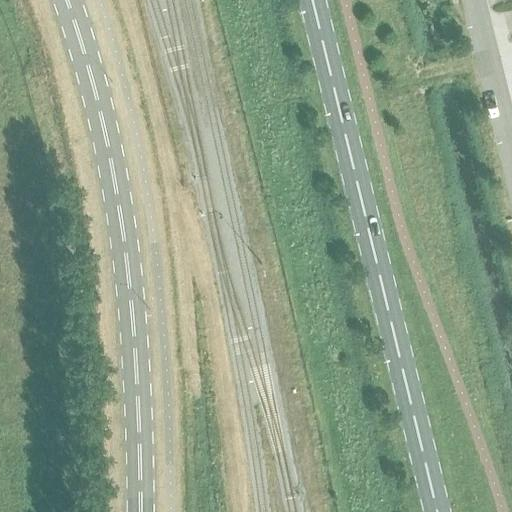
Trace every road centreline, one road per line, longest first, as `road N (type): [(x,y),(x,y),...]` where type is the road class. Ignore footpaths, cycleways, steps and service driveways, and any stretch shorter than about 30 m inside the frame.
road 1 (secondary): [(439,511),(314,0)]
road 2 (tertiary): [(137,511),(136,372),(120,215),(86,53),(66,0)]
road 3 (unclassified): [(511,163),(472,0)]
